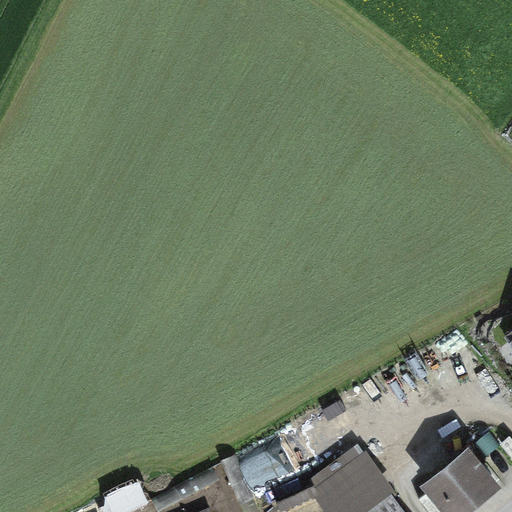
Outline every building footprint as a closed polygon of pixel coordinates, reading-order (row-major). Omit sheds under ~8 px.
[(426,484),(430,488),(448,511),(456,511),(493,483),(468,451),(426,484)] [(245,511),(258,511),(236,454),(223,461),(245,511)] [(211,467),(153,498),(159,510),(217,479),(211,467)] [(404,511),(387,488),(354,511),(404,511)] [(429,511),(448,511),(430,488),(418,498),(429,511)]
